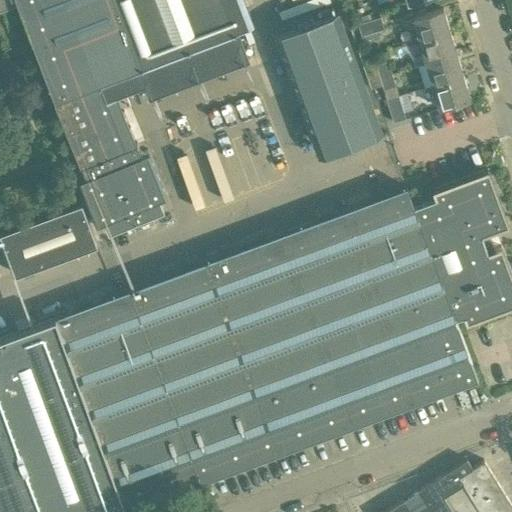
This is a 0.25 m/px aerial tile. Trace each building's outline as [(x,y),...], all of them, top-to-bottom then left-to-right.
[(0,0),(0,12),(19,5),(16,0),(0,0)] [(16,0),(19,5),(83,167),(88,180),(82,183),(100,228),(106,225),(109,234),(165,212),(161,203),(167,201),(149,156),(143,158),(119,97),(108,102),(101,84),(235,31),(229,17),(246,10),(242,0),(16,0)] [(420,40),(450,30),(443,8),(413,17),(420,40)] [(336,16),(277,38),(316,142),(352,128),(355,135),(377,125),(336,16)] [(376,28),(377,31),(384,29),(381,17),(358,24),(360,33),(376,28)] [(376,28),(360,33),(363,41),(379,36),(377,31),(376,28)] [(415,65),(427,62),(457,53),(450,30),(420,40),(424,53),(412,56),(415,65)] [(457,53),(427,62),(433,84),(464,75),(457,53)] [(380,76),(393,72),(389,60),(376,65),(380,76)] [(386,99),(400,94),(393,72),(380,76),(386,99)] [(464,75),(433,84),(440,107),(471,98),(464,75)] [(405,93),(400,94),(386,99),(393,122),(406,118),(404,112),(411,110),(405,93)] [(0,335),(0,511),(113,511),(478,378),(455,317),(464,314),(467,322),(511,304),(511,273),(502,245),(488,250),(487,248),(490,244),(487,238),(482,236),(481,234),(509,223),(488,168),(433,188),(435,196),(413,204),(406,185),(0,335)] [(9,185),(0,188),(0,191),(4,202),(14,198),(9,185)] [(81,200),(0,230),(0,234),(14,273),(97,242),(81,200)] [(414,493),(402,500),(383,511),(511,511),(511,505),(483,459),(471,466),(465,458),(413,491),(414,493)]
